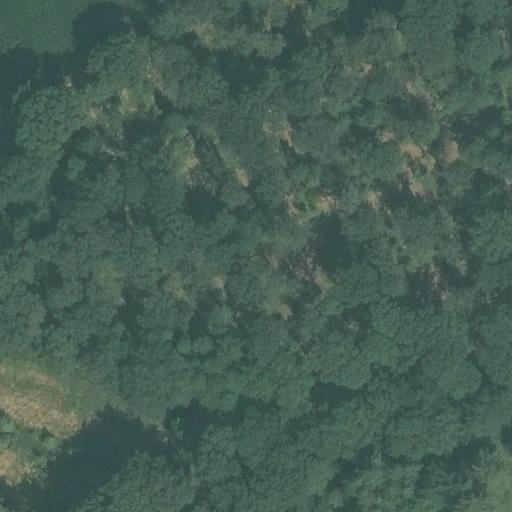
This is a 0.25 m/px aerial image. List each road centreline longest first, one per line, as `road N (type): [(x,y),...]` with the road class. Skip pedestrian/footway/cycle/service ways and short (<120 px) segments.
road 1 (track): [(430,0),(0,281)]
road 2 (track): [(511,293),(186,511)]
